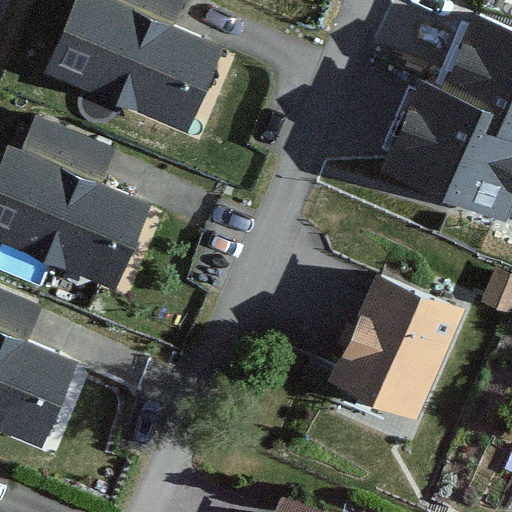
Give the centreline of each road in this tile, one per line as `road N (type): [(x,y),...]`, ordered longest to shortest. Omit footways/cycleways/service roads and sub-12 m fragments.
road 1 (residential): [(144,511),(362,0)]
road 2 (unknown): [(0,126),(60,0)]
